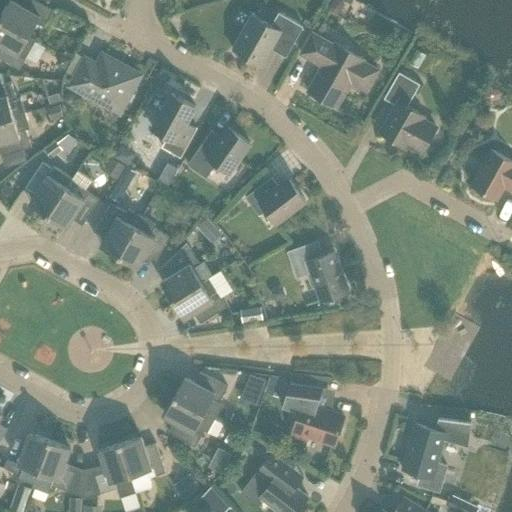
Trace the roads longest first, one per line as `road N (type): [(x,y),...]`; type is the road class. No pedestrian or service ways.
road 1 (residential): [(350,209),(290,137),(125,35),(144,0)]
road 2 (residential): [(390,352),(150,358)]
road 3 (residential): [(0,254),(23,254),(140,316),(150,358)]
road 4 (residential): [(150,358),(120,414),(88,421),(62,415),(0,378)]
road 5 (residential): [(344,511),(383,427),(390,352)]
road 6 (residential): [(499,238),(411,189),(393,187),(350,209)]
road 7 (residential): [(390,352),(387,304),(350,209)]
